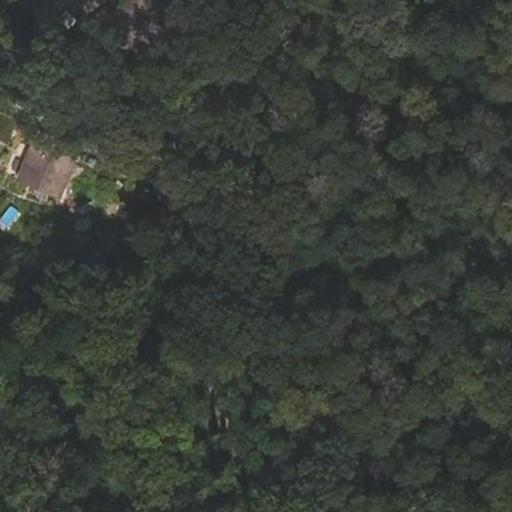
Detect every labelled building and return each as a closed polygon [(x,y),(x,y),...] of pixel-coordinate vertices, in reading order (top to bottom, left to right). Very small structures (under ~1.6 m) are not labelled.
[(60,200),(81,149),(36,130),(15,181),(60,200)] [(121,212),(140,205),(135,190),(114,198),(121,212)] [(98,205),(101,212),(104,219),(121,212),(114,198),(98,205)] [(101,212),(98,205),(96,200),(83,205),(88,217),(101,212)] [(86,218),(81,207),(67,215),(77,223),(86,218)] [(136,223),(103,233),(108,244),(139,235),(136,223)] [(114,262),(145,254),(139,235),(108,244),(114,262)] [(108,244),(106,245),(91,249),(97,267),(114,262),(108,244)] [(63,264),(65,268),(77,262),(71,249),(57,256),(61,265),(63,264)]
